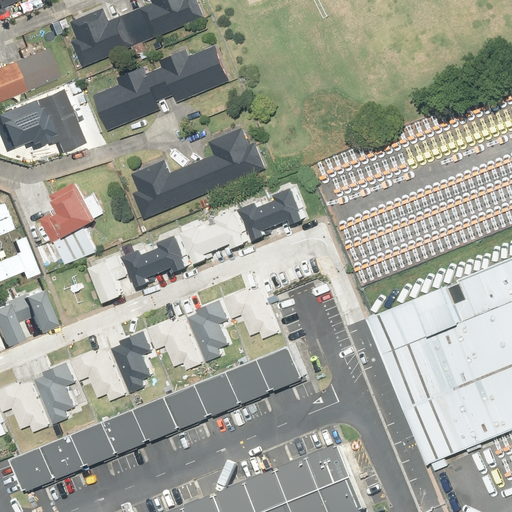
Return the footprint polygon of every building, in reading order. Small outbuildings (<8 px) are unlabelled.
[(155,0),(112,19),(107,5),(71,21),(79,38),(74,40),(86,68),(207,15),(200,0),(155,0)] [(161,102),(175,96),(178,102),(232,81),(217,44),(192,54),(190,48),(161,60),(164,66),(150,72),(148,65),(118,77),(121,84),(94,94),(109,131),(164,108),(161,102)] [(0,66),(0,101),(59,78),(46,47),(0,66)] [(80,79),(69,83),(75,96),(85,92),(80,79)] [(87,143),(64,83),(0,107),(0,127),(8,148),(47,134),(50,143),(56,141),(61,153),(87,143)] [(134,192),(145,219),(269,168),(252,124),(211,141),(216,154),(172,171),(167,159),(133,173),(140,190),(134,192)] [(86,227),(97,221),(76,182),(51,195),(57,206),(53,208),(55,212),(43,219),(69,264),(99,250),(86,227)] [(255,227),(259,236),(274,229),(272,225),(295,215),(297,219),(308,214),(304,205),(307,204),(298,183),(279,191),(281,196),(264,203),(261,197),(243,205),(253,228),(255,227)] [(0,233),(14,227),(2,202),(0,202),(0,233)] [(197,249),(201,258),(216,252),(214,247),(238,237),(239,241),(251,237),(247,228),(249,227),(240,205),(221,213),(224,218),(206,225),(204,220),(186,227),(196,250),(197,249)] [(138,274),(142,283),(157,277),(155,272),(179,262),(180,266),(192,262),(188,253),(190,252),(181,230),(163,238),(165,243),(148,250),(145,245),(127,253),(137,275),(138,274)] [(0,280),(22,272),(25,278),(39,273),(24,236),(13,240),(18,252),(0,259),(0,280)] [(109,258),(95,264),(109,298),(127,290),(122,277),(130,274),(120,251),(108,256),(109,258)] [(434,460),(511,428),(511,258),(374,316),(434,460)] [(250,283),(226,292),(235,315),(245,311),(253,332),(263,328),(265,333),(280,327),(262,284),(252,288),(250,283)] [(36,328),(54,321),(40,285),(24,292),(23,289),(1,298),(2,301),(0,301),(0,332),(3,340),(19,334),(13,319),(30,312),(36,328)] [(233,318),(224,295),(200,305),(202,310),(192,314),(209,358),(225,352),(222,347),(232,343),(223,322),(233,318)] [(174,312),(150,321),(160,344),(170,340),(178,361),(187,357),(189,362),(205,356),(187,312),(176,317),(174,312)] [(156,349),(147,326),(123,335),(125,341),(115,345),(132,389),(147,382),(145,377),(155,374),(146,353),(156,349)] [(98,344),(75,354),(84,377),(94,373),(102,394),(112,390),(114,395),(129,389),(111,345),(101,350),(98,344)] [(308,376),(295,344),(264,357),(277,388),(285,385),(308,376)] [(80,379),(71,356),(47,366),(49,371),(38,375),(56,419),(71,413),(69,408),(78,404),(70,383),(80,379)] [(277,388),(264,357),(233,369),(246,401),(270,391),(277,388)] [(246,401),(233,369),(202,382),(215,413),(224,410),(246,401)] [(22,376),(0,385),(0,390),(7,409),(18,405),(26,426),(35,422),(37,427),(53,421),(35,377),(24,382),(22,376)] [(215,413),(202,382),(172,394),(184,426),(208,416),(215,413)] [(184,426),(172,394),(141,407),(154,438),(161,435),(184,426)] [(154,438),(141,407),(110,419),(123,451),(148,441),(154,438)] [(123,451),(110,419),(79,432),(92,463),(101,460),(123,451)] [(92,463),(79,432),(48,444),(61,476),(83,467),(92,463)] [(61,476),(48,444),(18,457),(31,488),(38,485),(61,476)] [(323,491),(354,478),(341,445),(334,448),(310,458),(323,491)] [(292,503),(323,491),(310,458),(286,468),(279,471),(292,503)] [(259,511),(270,511),(292,503),(279,471),(272,473),(248,483),(259,511)] [(364,511),(367,511),(354,478),(323,491),(331,511),(364,511)] [(223,511),(259,511),(248,483),(224,493),(217,496),(223,511)] [(331,511),(323,491),(292,503),(295,511),(331,511)] [(187,511),(223,511),(217,496),(210,498),(186,508),(187,511)] [(295,511),(292,503),(270,511),(295,511)]
